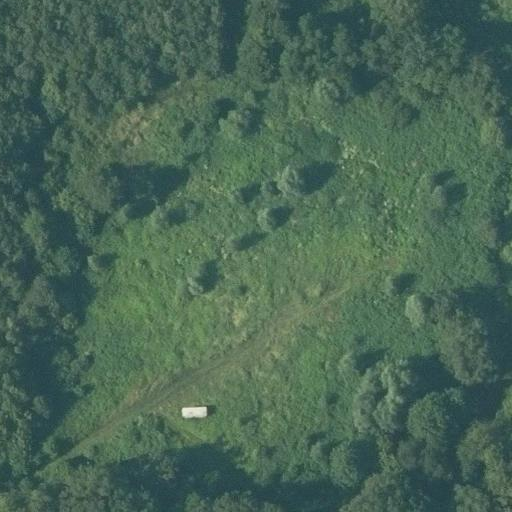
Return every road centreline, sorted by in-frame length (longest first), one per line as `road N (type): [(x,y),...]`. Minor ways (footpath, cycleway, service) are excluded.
road 1 (track): [(0,496),(240,349)]
road 2 (track): [(328,511),(342,441),(329,421),(278,390),(240,349)]
